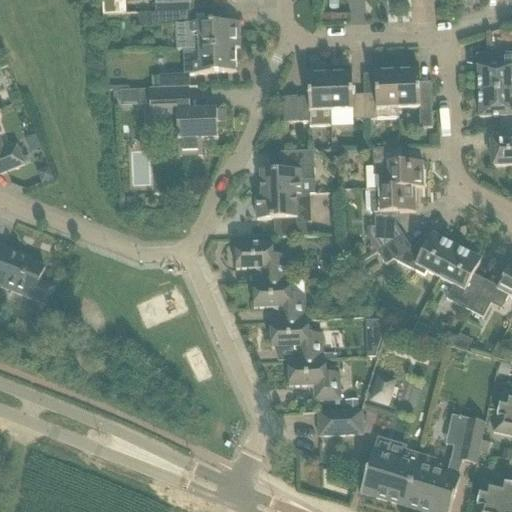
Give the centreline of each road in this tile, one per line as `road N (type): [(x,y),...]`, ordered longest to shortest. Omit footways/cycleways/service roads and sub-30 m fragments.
road 1 (tertiary): [(230,498),(0,409)]
road 2 (residential): [(186,255),(256,122),(286,39)]
road 3 (residential): [(243,471),(260,423),(186,255)]
road 4 (residential): [(511,213),(466,189),(454,167),(452,37)]
road 5 (residential): [(186,255),(140,255),(0,200)]
road 6 (residential): [(286,39),(452,37)]
